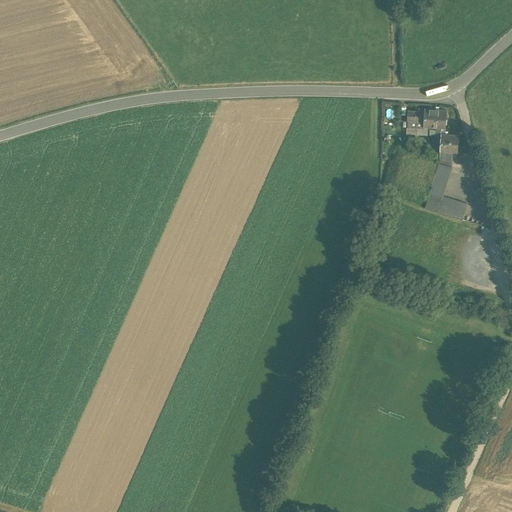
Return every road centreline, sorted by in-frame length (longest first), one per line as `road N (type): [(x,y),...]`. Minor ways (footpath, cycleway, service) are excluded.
road 1 (unclassified): [(0,138),(105,106),(205,91),(455,87)]
road 2 (residential): [(455,87),(501,241)]
road 3 (track): [(452,511),(504,398)]
